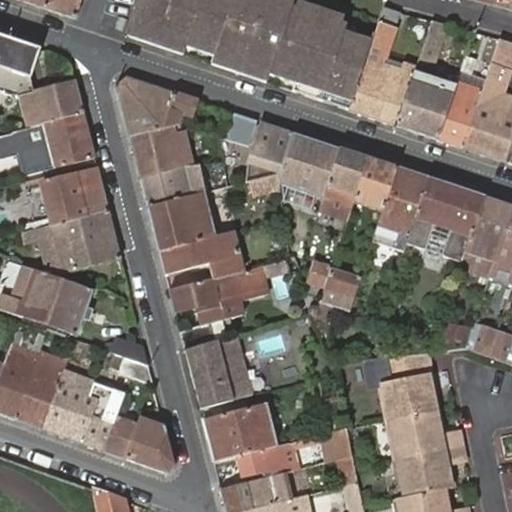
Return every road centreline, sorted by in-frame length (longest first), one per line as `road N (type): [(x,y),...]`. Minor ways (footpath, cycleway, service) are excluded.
road 1 (residential): [(92,46),(204,509)]
road 2 (residential): [(511,186),(92,46)]
road 3 (residential): [(0,433),(204,509)]
road 4 (residential): [(509,396),(482,416),(496,511)]
